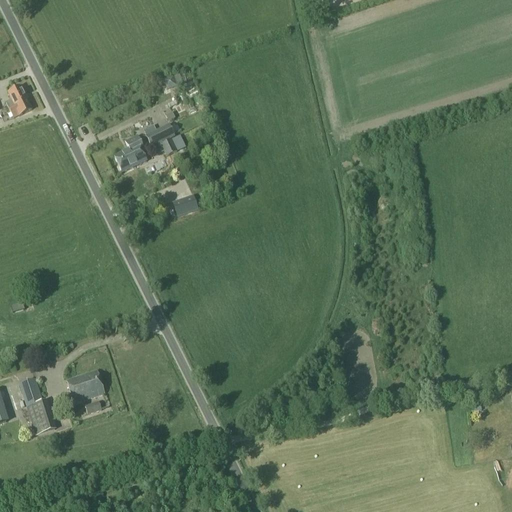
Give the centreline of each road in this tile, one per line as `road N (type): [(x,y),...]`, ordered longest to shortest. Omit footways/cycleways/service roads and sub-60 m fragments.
road 1 (tertiary): [(255,511),(0,0)]
road 2 (track): [(220,441),(511,378)]
